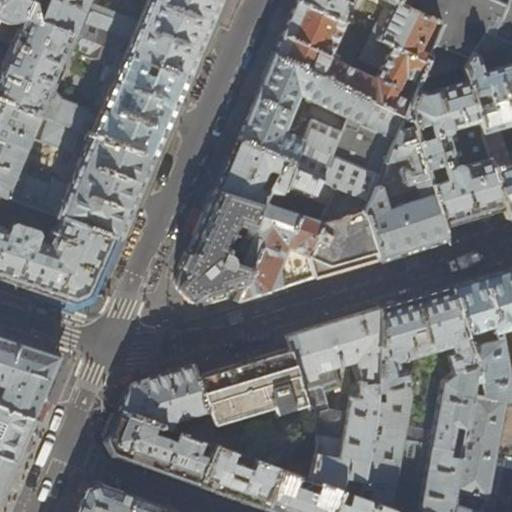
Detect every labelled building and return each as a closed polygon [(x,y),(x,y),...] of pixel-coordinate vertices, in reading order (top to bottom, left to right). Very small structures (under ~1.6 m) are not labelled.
[(0,0),(0,101),(2,102),(81,131),(89,134),(151,157),(168,117),(185,75),(125,53),(130,41),(99,31),(88,57),(103,63),(104,69),(99,79),(110,84),(96,117),(86,114),(87,110),(60,100),(50,87),(61,61),(79,53),(64,48),(71,34),(36,21),(29,2),(21,0),(0,0)] [(21,0),(29,2),(36,21),(45,0),(21,0)] [(99,31),(130,41),(125,53),(185,75),(202,36),(217,0),(45,0),(36,21),(71,34),(64,48),(79,53),(88,57),(99,31)] [(397,0),(294,0),(287,19),(283,28),(272,54),(402,118),(404,114),(406,108),(418,80),(441,25),(396,3),(397,0)] [(288,0),(281,16),(287,19),(294,0),(288,0)] [(511,0),(397,0),(396,3),(441,25),(418,80),(460,68),(482,33),(511,45),(511,0)] [(511,216),(511,45),(482,33),(460,68),(503,207),(507,218),(511,216)] [(272,54),(258,87),(235,139),(283,161),(281,164),(334,188),(367,202),(397,130),(402,118),(272,54)] [(503,207),(460,68),(418,80),(406,108),(408,114),(412,125),(441,225),(447,223),(503,207)] [(0,107),(0,195),(55,216),(112,237),(117,238),(134,197),(151,157),(89,134),(68,185),(53,178),(50,186),(15,171),(29,137),(73,153),(81,131),(2,102),(0,107)] [(412,125),(397,130),(367,202),(363,211),(376,258),(419,246),(445,238),(443,231),(441,225),(412,125)] [(265,195),(281,164),(283,161),(235,139),(233,144),(214,190),(260,206),(265,195)] [(323,214),(334,188),(281,164),(265,195),(270,195),(279,200),(275,209),(260,206),(248,231),(245,230),(244,230),(237,248),(235,253),(231,263),(231,264),(247,270),(240,286),(233,300),(243,297),(267,290),(284,285),(313,277),(306,253),(323,214)] [(248,231),(260,206),(214,190),(176,279),(174,282),(191,300),(217,293),(240,286),(247,270),(231,264),(231,263),(226,258),(221,256),(222,253),(224,254),(225,250),(224,249),(234,226),(244,230),(245,230),(248,231)] [(306,253),(313,277),(366,261),(376,258),(363,211),(367,202),(323,214),(306,253)] [(0,227),(0,276),(6,278),(28,286),(32,287),(73,301),(80,298),(86,295),(93,281),(112,237),(55,216),(45,243),(34,239),(36,235),(33,231),(11,223),(7,225),(5,229),(0,227)] [(479,398),(468,393),(445,511),(511,511),(511,267),(506,269),(449,286),(473,368),(470,382),(477,383),(479,398)] [(449,286),(406,300),(378,308),(373,412),(357,496),(400,511),(445,511),(468,393),(470,382),(473,368),(449,286)] [(289,349),(314,429),(314,450),(308,478),(316,482),(338,489),(357,496),(373,412),(378,308),(334,321),(286,336),(289,349)] [(0,336),(0,407),(32,419),(45,390),(59,357),(13,341),(0,336)] [(212,372),(196,377),(215,445),(238,453),(254,460),(275,467),(296,474),(308,478),(314,450),(314,429),(289,349),(277,353),(212,372)] [(130,383),(124,396),(118,410),(166,428),(177,432),(213,444),(215,445),(196,377),(193,364),(160,374),(130,383)] [(0,456),(13,462),(23,439),(32,419),(0,407),(0,456)] [(162,438),(166,428),(118,410),(113,422),(105,440),(111,452),(152,467),(196,482),(213,444),(177,432),(173,442),(162,438)] [(238,453),(215,445),(213,444),(196,482),(227,494),(260,506),(275,467),(254,460),(251,469),(235,464),(238,453)] [(0,491),(13,462),(0,456),(0,491)] [(293,485),(296,474),(275,467),(260,506),(277,511),(329,511),(338,489),(316,482),(313,492),(293,485)] [(80,500),(74,511),(155,511),(158,506),(126,495),(97,485),(84,490),(80,500)] [(400,511),(357,496),(338,489),(329,511),(400,511)]
